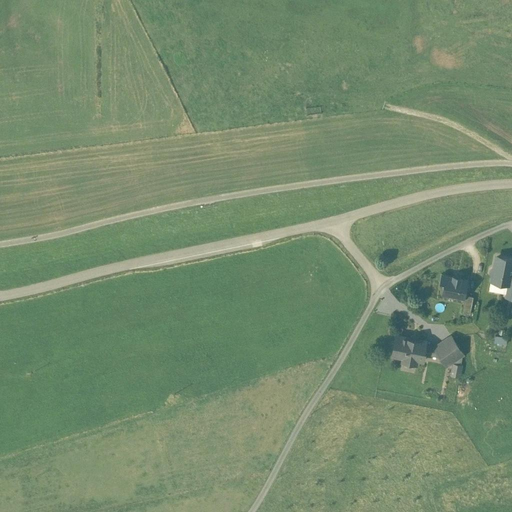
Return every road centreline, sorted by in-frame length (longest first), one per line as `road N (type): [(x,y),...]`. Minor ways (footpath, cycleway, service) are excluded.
road 1 (unclassified): [(0,296),(334,222)]
road 2 (unclassified): [(382,286),(250,511)]
road 3 (unclassified): [(334,222),(424,194),(511,181)]
road 4 (unclassified): [(382,286),(511,221)]
